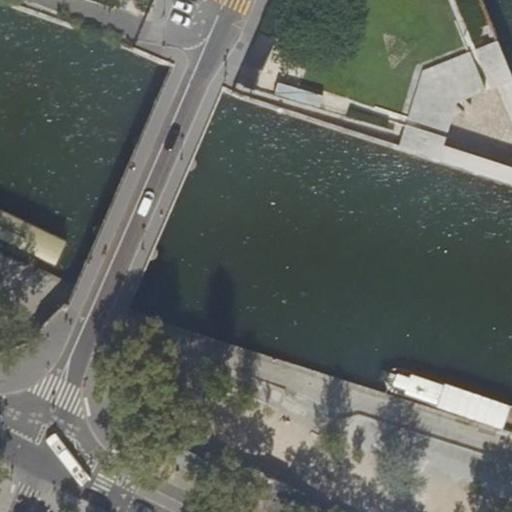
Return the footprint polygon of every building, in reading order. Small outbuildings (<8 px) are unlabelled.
[(275,40),(258,33),(245,64),(261,71),(275,40)] [(511,76),(497,40),(471,51),(424,71),(407,118),(400,140),(398,146),(511,184),(511,76)] [(252,92),(257,81),(245,76),(241,87),(252,92)] [(270,94),(316,108),(320,95),(274,81),(270,94)] [(54,237),(0,211),(0,239),(10,244),(43,260),(50,261),(55,260),(59,257),(61,253),(62,247),(59,241),(57,239),(54,237)]
